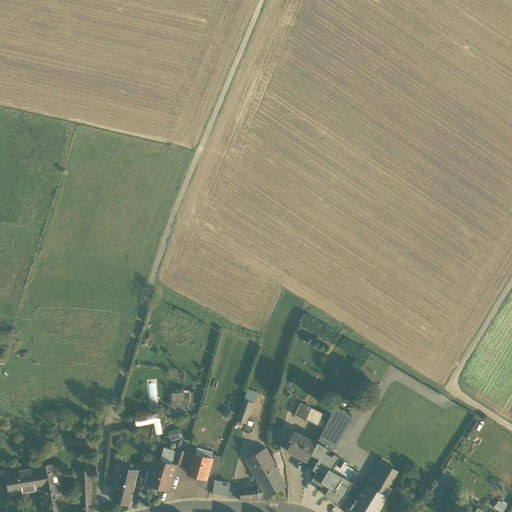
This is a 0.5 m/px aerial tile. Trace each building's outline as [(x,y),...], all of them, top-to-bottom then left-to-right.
[(248,386),(244,400),(252,403),(255,404),(259,389),(248,386)] [(189,392),(171,393),(171,406),(189,406),(189,392)] [(246,423),(252,403),(244,400),(238,420),(246,423)] [(294,415),(322,429),(326,422),(329,416),(300,402),(294,415)] [(156,404),(147,405),(148,412),(157,411),(156,404)] [(336,406),(317,441),(332,449),(352,416),(336,406)] [(234,413),(227,408),(222,415),(229,420),(234,413)] [(141,425),(139,435),(148,437),(150,428),(141,425)] [(179,428),(168,432),(171,441),(182,438),(179,428)] [(287,451),(307,461),(310,454),(316,442),(293,431),(289,439),(292,441),(287,451)] [(177,449),(186,452),(190,440),(182,438),(180,441),(177,449)] [(284,450),(287,451),(292,441),(289,439),(284,450)] [(315,471),(310,479),(322,486),(323,484),(328,486),(323,495),(339,504),(346,493),(359,472),(343,462),(340,467),(337,472),(332,469),(335,463),(339,456),(333,453),(332,455),(327,453),(329,448),(317,441),(316,442),(310,454),(318,458),(312,469),(315,471)] [(174,462),(177,451),(163,447),(159,462),(173,466),(174,462)] [(210,458),(211,454),(212,451),(197,447),(195,454),(210,458)] [(174,462),(182,464),(186,452),(177,449),(177,451),(174,462)] [(255,478),(256,477),(275,467),(265,449),(245,460),(254,476),(252,477),(253,479),(255,478)] [(193,453),(186,452),(182,464),(189,466),(193,453)] [(187,474),(205,479),(206,476),(208,470),(211,458),(210,458),(195,454),(193,453),(189,466),(187,474)] [(208,470),(216,473),(222,457),(211,454),(210,458),(211,458),(208,470)] [(151,484),(169,490),(176,467),(173,466),(159,462),(154,460),(151,471),(149,470),(145,483),(151,484)] [(397,470),(380,460),(358,496),(379,508),(391,488),(387,486),(397,470)] [(340,467),(335,463),(332,469),(337,472),(340,467)] [(9,496),(39,491),(38,486),(59,484),(56,464),(14,471),(15,474),(5,475),(9,496)] [(276,468),(275,467),(256,477),(267,497),(286,487),(277,471),(278,470),(277,468),(276,468)] [(114,501),(130,504),(137,475),(120,471),(114,501)] [(79,478),(80,496),(91,496),(90,474),(79,478)] [(447,487),(436,481),(429,493),(439,499),(447,487)] [(240,499),(240,501),(258,500),(257,486),(249,487),(249,483),(246,484),(246,487),(239,488),(240,499)] [(63,511),(59,484),(38,486),(39,491),(42,511),(63,511)] [(213,494),(226,496),(228,486),(215,484),(213,494)] [(140,493),(138,504),(145,506),(148,495),(140,493)] [(339,504),(337,506),(343,510),(344,509),(348,501),(349,501),(351,497),(346,493),(339,504)] [(91,511),(91,496),(80,496),(80,511),(91,511)] [(348,501),(344,509),(347,511),(376,511),(379,508),(358,496),(353,504),(349,501),(348,501)] [(502,511),(507,506),(498,500),(493,508),(499,511),(502,511)]
